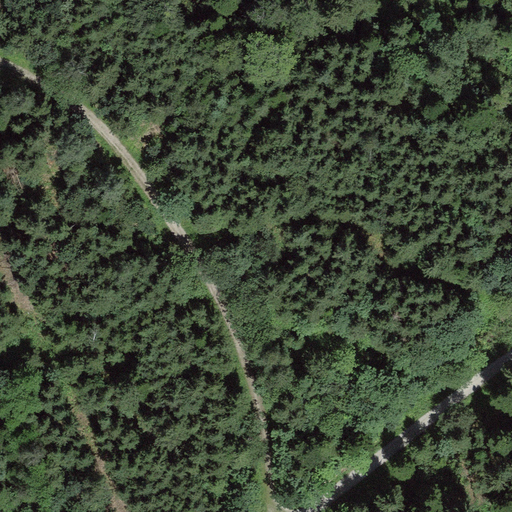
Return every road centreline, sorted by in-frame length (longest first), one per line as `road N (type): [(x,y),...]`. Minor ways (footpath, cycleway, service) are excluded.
road 1 (track): [(0,62),(121,150),(220,308),(260,511)]
road 2 (track): [(310,511),(511,361)]
